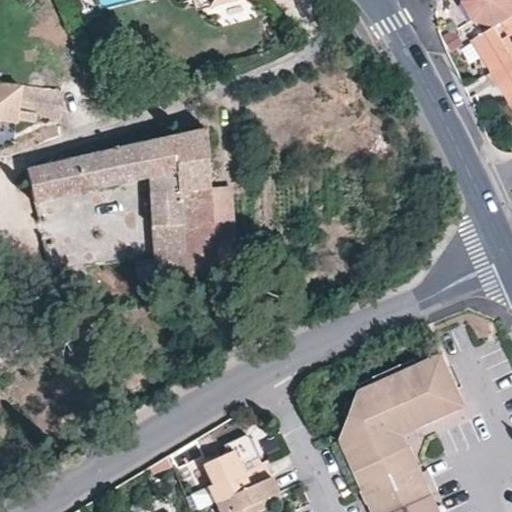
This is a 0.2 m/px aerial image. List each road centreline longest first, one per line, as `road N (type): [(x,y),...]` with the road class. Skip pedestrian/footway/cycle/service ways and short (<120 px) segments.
road 1 (residential): [(263,374),(26,511)]
road 2 (residential): [(508,262),(263,374)]
road 3 (residential): [(476,190),(418,66),(372,0)]
road 4 (residential): [(332,511),(263,374)]
